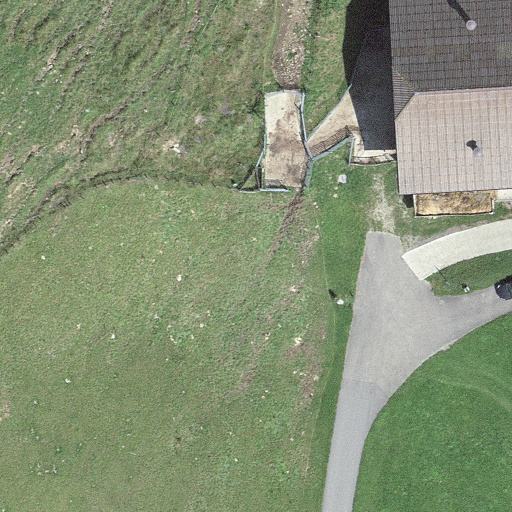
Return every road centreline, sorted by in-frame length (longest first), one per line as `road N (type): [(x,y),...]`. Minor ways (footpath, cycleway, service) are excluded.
road 1 (track): [(381,316),(362,369),(338,511)]
road 2 (track): [(381,316),(411,272),(450,250),(511,234)]
